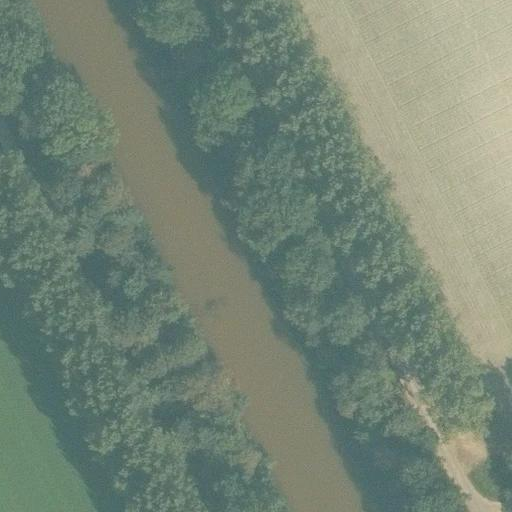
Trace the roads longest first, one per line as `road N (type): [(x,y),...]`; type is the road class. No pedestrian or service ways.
road 1 (unclassified): [(479,511),(220,0)]
road 2 (unclassified): [(194,511),(0,126)]
